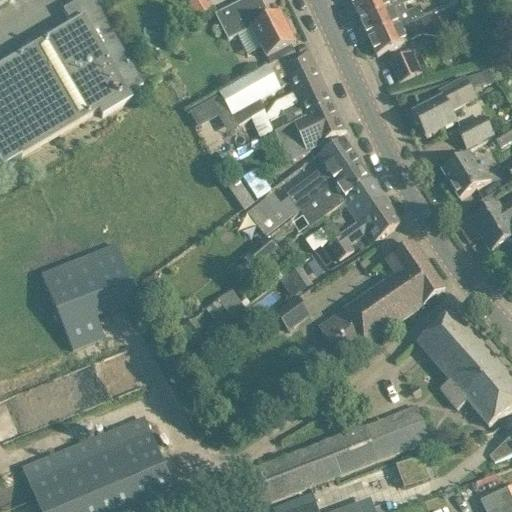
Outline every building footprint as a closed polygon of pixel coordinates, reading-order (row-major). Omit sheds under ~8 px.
[(0,66),(0,166),(1,168),(98,112),(102,118),(131,101),(127,95),(142,86),(90,0),(80,0),(62,11),(71,25),(0,66)] [(196,0),(189,5),(197,19),(214,9),(208,0),(196,0)] [(370,0),(353,8),(360,23),(375,17),(375,16),(390,9),(391,9),(391,11),(402,6),(403,7),(417,1),(416,0),(370,0)] [(398,26),(368,40),(376,58),(406,45),(423,37),(440,39),(455,32),(449,18),(461,12),(457,1),(424,15),(422,15),(423,17),(415,21),(399,29),(398,26)] [(239,4),(221,13),(216,16),(229,42),(251,32),(265,62),(268,60),(271,65),(294,53),(291,48),(296,46),(279,15),(270,20),(264,8),(246,17),(239,4)] [(360,23),(368,40),(398,26),(399,29),(415,21),(423,17),(422,15),(424,15),(421,8),(406,14),(403,7),(402,6),(391,11),(391,9),(390,9),(375,16),(375,17),(360,23)] [(274,134),(275,134),(307,119),(333,107),(307,54),(297,59),(294,53),(271,65),(220,95),(221,96),(213,101),(223,119),(231,114),(239,128),(265,112),(259,103),(289,86),(300,105),(281,114),(283,118),(269,124),(274,134)] [(426,79),(422,70),(419,71),(411,55),(389,64),(399,87),(421,77),(422,80),(426,79)] [(450,114),(476,100),(472,92),(496,84),(490,73),(467,80),(440,93),(443,99),(412,115),(415,120),(413,123),(416,130),(421,130),(426,140),(456,124),(450,114)] [(307,119),(275,134),(290,164),(310,154),(309,151),(319,146),(328,143),(346,134),(333,107),(307,119)] [(458,135),(466,151),(493,137),(484,121),(458,135)] [(511,132),(496,142),(500,150),(511,143),(511,132)] [(300,214),(335,187),(334,186),(361,167),(343,140),(316,158),(324,169),(288,196),(300,214)] [(469,158),(460,164),(443,174),(459,201),(490,183),(482,170),(477,173),(469,158)] [(311,229),(344,206),(347,204),(344,201),(371,182),(361,167),(334,186),(335,187),(300,214),(311,229)] [(226,186),(245,212),(256,204),(238,178),(226,186)] [(344,206),(358,225),(369,217),(367,214),(384,202),(371,182),(344,201),(347,204),(344,206)] [(256,204),(267,221),(284,210),(272,193),(256,204)] [(369,217),(358,225),(341,236),(342,238),(329,248),(339,263),(355,252),(351,247),(365,238),(370,246),(400,226),(384,202),(367,214),(369,217)] [(498,206),(487,212),(470,223),(490,256),(511,242),(511,230),(510,227),(511,225),(511,204),(501,211),(498,206)] [(310,246),(315,253),(331,242),(332,243),(340,237),(336,231),(327,237),(323,231),(306,243),(309,247),(310,246)] [(248,254),(250,256),(245,260),(255,273),(260,269),(261,270),(279,254),(266,239),(248,254)] [(141,305),(117,246),(42,276),(74,355),(106,342),(98,322),(127,310),(130,318),(142,313),(139,306),(141,305)] [(344,314),(320,330),(340,362),(366,344),(367,345),(427,305),(444,293),(412,247),(395,259),(394,259),(393,260),(386,264),(396,278),(344,313),(344,314)] [(314,288),(301,268),(288,277),(301,297),(314,288)] [(165,292),(153,300),(162,314),(174,307),(165,292)] [(221,336),(238,326),(232,316),(244,309),(233,292),(204,310),(221,336)] [(297,301),(275,317),(287,333),(309,316),(297,301)] [(441,392),(458,412),(467,404),(491,432),(511,413),(511,383),(453,314),(417,345),(450,384),(441,392)] [(188,326),(181,332),(190,344),(198,338),(188,326)] [(202,364),(209,359),(201,348),(194,354),(202,364)] [(321,359),(310,365),(317,377),(327,371),(321,359)] [(418,389),(412,393),(416,398),(422,394),(418,389)] [(223,404),(218,408),(224,417),(231,412),(225,403),(223,404)] [(246,474),(260,510),(431,443),(418,408),(364,429),(361,421),(349,426),(352,432),(246,474)] [(22,469),(27,482),(40,511),(175,511),(182,509),(144,418),(22,469)] [(511,439),(499,450),(489,458),(494,465),(511,458),(511,439)] [(422,458),(397,467),(405,490),(430,481),(422,458)] [(482,502),(486,511),(494,511),(511,503),(511,496),(509,489),(482,502)] [(511,511),(511,503),(494,511),(511,511)]
